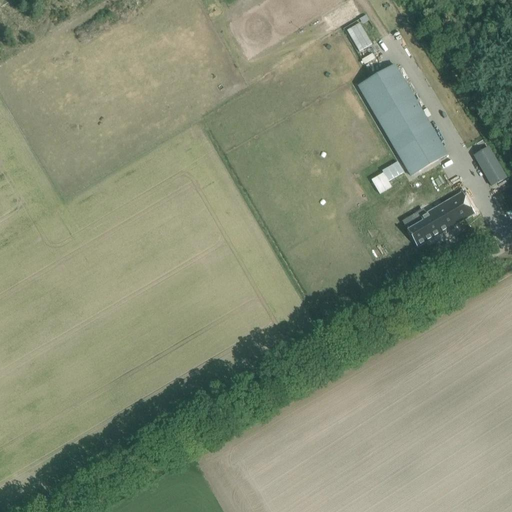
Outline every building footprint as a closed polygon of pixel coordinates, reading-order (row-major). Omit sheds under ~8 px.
[(380,0),(378,2),(391,20),(394,18),(389,11),(394,7),(389,0),(380,0)] [(355,25),(346,29),(356,52),(371,46),(365,33),(359,36),(355,25)] [(423,113),(395,66),(359,87),(387,134),(411,177),(448,155),(423,113)] [(489,147),(473,156),(491,187),(507,178),(489,147)] [(391,188),(387,181),(403,173),(397,163),(368,178),(377,195),(391,188)] [(477,212),(465,191),(435,208),(440,216),(438,217),(446,231),(477,212)] [(435,208),(420,217),(422,221),(409,229),(420,246),(446,231),(438,217),(440,216),(435,208)]
